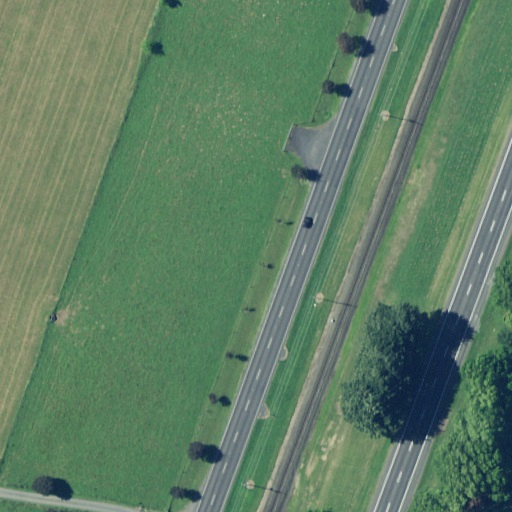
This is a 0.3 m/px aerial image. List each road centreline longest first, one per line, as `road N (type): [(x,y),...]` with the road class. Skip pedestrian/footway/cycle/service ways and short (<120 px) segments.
road 1 (secondary): [(207,511),(393,0)]
road 2 (primary): [(388,511),(511,181)]
